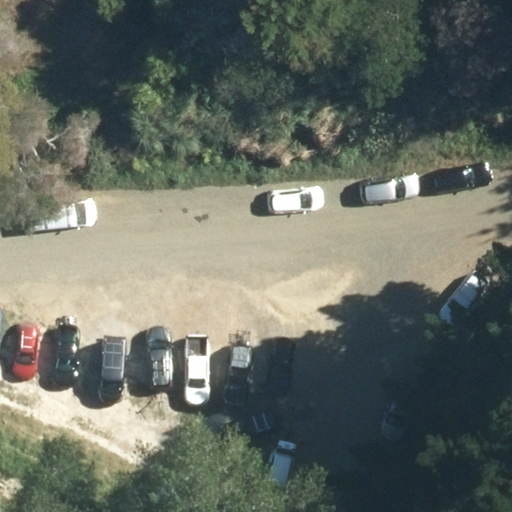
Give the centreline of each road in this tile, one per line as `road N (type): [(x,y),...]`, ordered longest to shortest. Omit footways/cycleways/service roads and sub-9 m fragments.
road 1 (track): [(0,240),(354,247),(511,225)]
road 2 (track): [(354,247),(317,511)]
